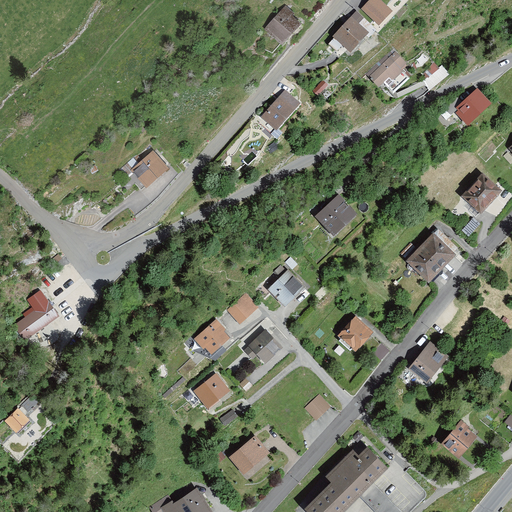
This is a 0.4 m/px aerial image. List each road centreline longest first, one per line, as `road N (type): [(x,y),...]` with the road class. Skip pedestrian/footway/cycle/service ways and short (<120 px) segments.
road 1 (residential): [(74,237),(97,275),(172,226),(511,58)]
road 2 (residential): [(261,511),(511,217)]
road 3 (residential): [(74,237),(93,243),(140,225),(339,0)]
